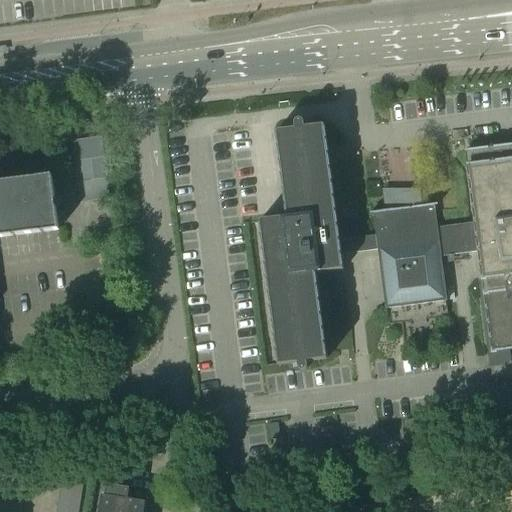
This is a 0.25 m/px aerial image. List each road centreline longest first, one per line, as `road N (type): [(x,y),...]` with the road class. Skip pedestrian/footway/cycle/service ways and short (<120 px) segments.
road 1 (unclassified): [(132,58),(170,360),(142,384),(0,399)]
road 2 (tertiary): [(132,58),(459,19)]
road 3 (tertiary): [(0,75),(132,58)]
